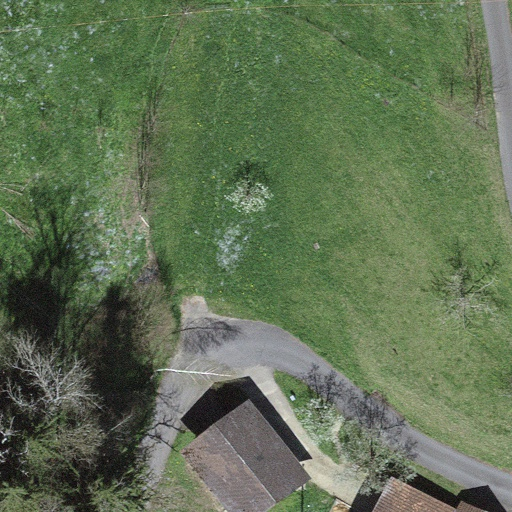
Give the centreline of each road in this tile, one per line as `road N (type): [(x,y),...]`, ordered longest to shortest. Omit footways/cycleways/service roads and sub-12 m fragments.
road 1 (track): [(511,492),(442,467),(300,358),(243,338),(217,341),(180,373),(132,511)]
road 2 (track): [(243,338),(308,462),(352,489)]
road 3 (track): [(491,0),(511,123)]
